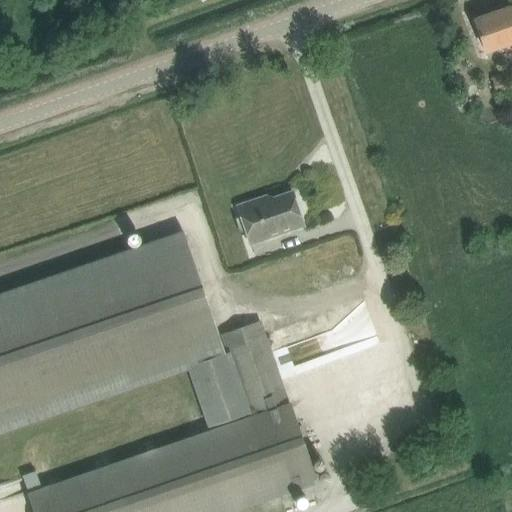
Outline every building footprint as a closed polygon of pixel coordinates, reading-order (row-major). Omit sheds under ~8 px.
[(511,6),(475,20),(485,50),(509,42),(511,50),(511,6)] [(511,71),(492,78),(498,98),(511,93),(511,71)] [(259,206),(257,200),(238,207),(248,236),(263,230),(265,238),(304,225),(293,192),(270,200),(271,202),(259,206)] [(0,429),(187,366),(208,427),(248,413),(227,353),(226,354),(185,234),(0,297),(0,429)] [(25,474),(32,495),(37,511),(240,511),(318,485),(290,404),(289,404),(261,323),(222,336),(227,353),(248,413),(250,419),(43,491),(36,470),(25,474)]
